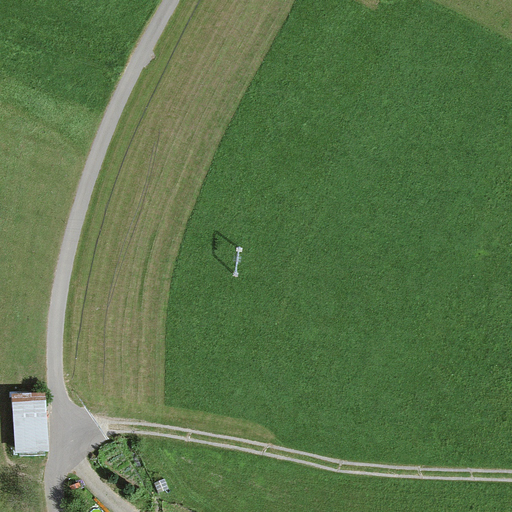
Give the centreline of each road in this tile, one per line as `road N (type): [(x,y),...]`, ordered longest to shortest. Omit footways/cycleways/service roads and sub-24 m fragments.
road 1 (track): [(64,511),(63,326),(77,250),(106,156),(185,0)]
road 2 (track): [(511,477),(374,473),(137,430),(61,431)]
